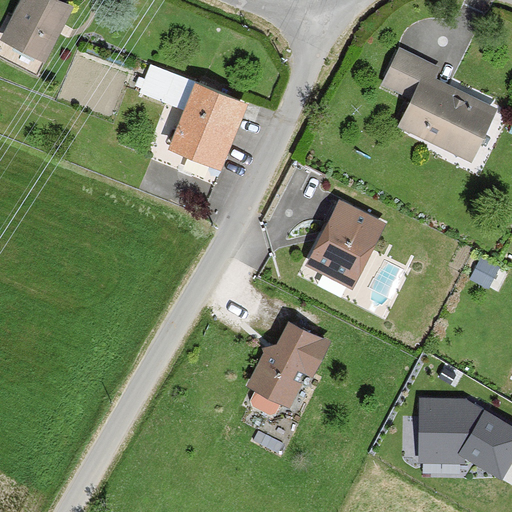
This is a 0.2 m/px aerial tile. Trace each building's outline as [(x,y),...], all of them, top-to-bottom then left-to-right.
[(62,0),(26,0),(22,10),(28,12),(16,36),(48,51),(71,4),(62,0)] [(11,33),(16,36),(28,12),(22,10),(11,33)] [(425,83),(432,69),(397,52),(383,81),(418,98),(404,126),(448,147),(452,140),(470,148),(487,113),(425,83)] [(146,96),(172,106),(183,80),(157,70),(146,96)] [(183,80),(172,106),(189,114),(201,86),(183,80)] [(189,114),(174,149),(215,166),(242,103),(201,86),(189,114)] [(467,155),(470,148),(452,140),(448,147),(467,155)] [(381,226),(341,206),(312,264),(352,284),(381,226)] [(495,266),(482,260),(474,278),(486,284),(495,266)] [(280,355),(270,358),(256,387),(279,398),(292,404),(308,370),(315,373),(329,344),(294,326),(280,355)] [(279,398),(256,387),(251,398),(274,409),(279,398)] [(505,471),(511,459),(511,426),(470,402),(427,402),(427,458),(465,458),(470,451),(505,471)]
